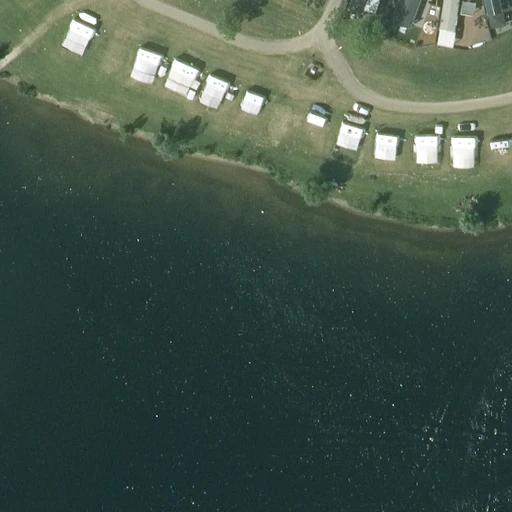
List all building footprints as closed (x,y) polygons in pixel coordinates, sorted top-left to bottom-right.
[(403,21),(413,25),(422,0),(399,0),(392,21),(402,25),(403,21)] [(445,0),(441,28),(457,31),(462,0),(445,0)] [(502,11),(510,9),(508,1),(501,2),(502,11)] [(313,109),(298,149),(320,157),(335,117),(313,109)] [(401,146),(402,135),(380,133),(378,144),(401,146)]
